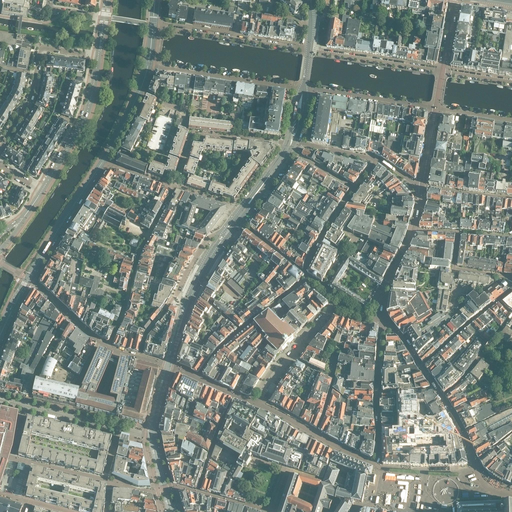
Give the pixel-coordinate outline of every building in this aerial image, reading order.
[(4,0),(4,5),(3,5),(1,14),(21,17),(25,18),(27,18),(28,9),(29,9),(29,8),(29,6),(25,5),(25,0),(4,0)] [(301,5),(295,0),(293,0),(287,8),(294,14),(295,13),(295,14),(296,14),(297,13),(298,13),(298,12),(298,11),(297,10),(301,5)] [(374,0),(374,5),(370,5),(370,10),(371,10),(370,13),(372,14),(375,15),(378,15),(381,1),(380,0),(374,0)] [(382,0),(381,7),(390,8),(390,0),(382,0)] [(390,0),(390,8),(397,9),(398,0),(390,0)] [(398,0),(397,9),(405,10),(404,14),(407,14),(408,11),(409,0),(398,0)] [(410,0),(409,11),(413,12),(413,14),(418,15),(418,12),(420,0),(410,0)] [(421,0),(420,0),(418,12),(418,15),(421,16),(421,17),(424,18),(425,16),(428,1),(421,0)] [(447,4),(428,1),(425,16),(445,21),(448,6),(447,4)] [(177,7),(172,3),(168,8),(171,10),(171,11),(169,11),(168,17),(175,18),(175,20),(176,20),(177,20),(179,20),(179,21),(185,22),(186,14),(187,15),(188,9),(177,7)] [(459,16),(460,16),(472,18),(473,13),(476,13),(476,14),(479,15),(480,9),(463,6),(463,7),(461,8),(459,16)] [(194,11),(192,24),(231,30),(233,17),(194,11)] [(250,24),(249,26),(248,35),(253,36),(255,24),(257,14),(251,13),(250,24)] [(507,23),(508,14),(501,13),(499,25),(505,26),(505,25),(506,25),(506,24),(507,23)] [(271,17),(262,15),(261,21),(266,22),(265,24),(268,25),(268,27),(269,27),(270,22),(271,17)] [(433,26),(433,24),(444,26),(445,21),(425,16),(424,19),(430,21),(432,22),(431,26),(433,26)] [(460,16),(458,26),(472,28),(476,29),(478,19),(472,18),(460,16)] [(241,25),(240,33),(248,35),(249,26),(250,23),(246,23),(246,19),(242,19),(241,25)] [(288,19),(286,30),(285,40),(286,40),(287,41),(292,41),(295,42),(297,31),(296,31),(297,29),(294,29),(294,30),(290,30),(291,24),(294,24),(294,20),(288,19)] [(344,49),(344,50),(356,51),(359,34),(361,21),(349,19),(348,23),(347,32),(346,37),(345,40),(344,49)] [(428,30),(428,29),(438,31),(443,32),(444,26),(433,24),(433,26),(431,26),(432,22),(430,21),(424,19),(422,28),(425,29),(428,30)] [(342,23),(331,21),(329,33),(338,34),(340,34),(342,23)] [(501,62),(499,73),(511,75),(511,24),(506,24),(502,53),(501,62)] [(472,28),(458,26),(456,35),(468,36),(471,33),(472,28)] [(260,27),(258,36),(268,38),(269,32),(269,31),(269,29),(260,27)] [(427,34),(424,50),(425,50),(429,50),(439,52),(443,32),(438,31),(432,30),(428,29),(428,30),(427,34)] [(31,52),(32,42),(33,38),(23,37),(22,37),(20,36),(18,36),(17,36),(0,33),(0,64),(2,65),(5,66),(6,64),(2,63),(4,52),(0,50),(0,43),(16,45),(21,46),(21,50),(20,50),(17,64),(12,62),(12,65),(7,64),(7,66),(11,67),(27,70),(29,61),(30,58),(31,52)] [(328,38),(328,41),(337,42),(337,39),(338,34),(329,33),(328,38)] [(361,34),(359,34),(356,51),(364,53),(373,54),(375,41),(373,40),(372,44),(368,44),(368,42),(365,42),(365,43),(364,43),(364,41),(360,40),(360,38),(361,38),(361,34)] [(399,49),(397,58),(407,60),(409,50),(403,49),(404,45),(404,43),(401,43),(402,39),(401,39),(401,36),(401,35),(398,35),(398,41),(396,48),(399,49)] [(468,36),(456,35),(455,41),(468,43),(470,43),(470,41),(470,40),(471,37),(468,36)] [(335,48),(335,49),(336,49),(344,50),(344,49),(345,40),(346,36),(342,36),(341,40),(337,39),(337,42),(336,47),(336,48),(335,48)] [(375,41),(373,54),(375,55),(379,55),(381,43),(382,38),(378,37),(374,36),(374,41),(375,41)] [(381,43),(379,55),(382,56),(384,56),(386,56),(388,44),(388,41),(384,40),(385,39),(382,38),(381,43)] [(388,44),(386,56),(386,57),(390,57),(392,57),(394,47),(395,40),(392,40),(388,39),(388,41),(388,44)] [(337,42),(328,41),(327,47),(335,49),(335,48),(336,48),(336,47),(337,42)] [(468,43),(455,41),(453,53),(463,55),(470,56),(471,52),(466,51),(468,43)] [(409,50),(407,60),(418,61),(417,61),(419,52),(419,51),(420,46),(416,45),(415,45),(413,44),(413,46),(409,46),(404,45),(403,49),(409,50)] [(468,69),(477,70),(481,71),(484,50),(480,49),(479,53),(471,51),(471,52),(470,56),(470,60),(468,69)] [(499,73),(501,62),(502,53),(500,53),(499,55),(497,54),(495,52),(495,50),(491,49),(491,52),(488,53),(486,53),(486,51),(485,50),(484,50),(481,71),(486,72),(486,73),(488,73),(489,74),(491,74),(492,74),(494,74),(494,73),(499,73)] [(418,61),(437,64),(439,52),(429,50),(428,55),(424,55),(425,51),(419,51),(419,52),(417,61),(418,61)] [(451,66),(464,68),(465,61),(462,61),(462,59),(463,55),(453,53),(451,66)] [(47,66),(46,67),(47,67),(50,68),(49,71),(49,73),(48,76),(52,76),(52,74),(53,68),(54,58),(51,58),(51,57),(49,57),(48,57),(47,63),(46,63),(46,66),(47,66)] [(16,80),(25,83),(25,82),(26,81),(25,80),(26,77),(27,74),(17,72),(16,72),(15,75),(14,79),(16,80)] [(153,81),(152,82),(159,83),(161,83),(161,87),(166,88),(167,87),(166,86),(168,75),(157,74),(157,73),(155,75),(155,78),(154,79),(153,81)] [(168,75),(166,86),(167,87),(166,90),(173,91),(174,89),(173,89),(173,88),(175,76),(168,75)] [(175,76),(173,88),(173,89),(174,89),(178,89),(178,90),(178,94),(183,94),(183,92),(183,91),(184,91),(186,78),(185,78),(180,77),(178,76),(178,77),(176,76),(175,76)] [(183,92),(188,93),(188,95),(193,96),(193,95),(193,93),(195,79),(186,78),(184,91),(183,91),(183,92)] [(202,80),(195,79),(193,93),(193,95),(203,96),(203,95),(203,94),(205,81),(202,80)] [(14,81),(13,84),(14,85),(23,89),(24,88),(24,86),(25,83),(16,80),(15,81),(14,81)] [(71,82),(69,89),(79,92),(79,91),(80,91),(80,89),(80,88),(81,86),(82,84),(71,81),(71,82)] [(150,87),(148,92),(154,95),(155,94),(158,86),(161,87),(161,83),(159,83),(152,82),(153,81),(152,81),(152,82),(152,83),(150,87)] [(203,94),(203,95),(203,97),(208,98),(209,94),(218,96),(217,99),(223,100),(223,96),(224,90),(225,84),(220,83),(205,81),(203,94)] [(225,84),(224,90),(223,96),(225,96),(231,97),(233,97),(235,86),(235,85),(225,84)] [(23,92),(22,92),(23,89),(14,85),(14,86),(13,86),(11,90),(21,95),(21,94),(22,94),(23,92)] [(235,86),(233,97),(232,101),(238,102),(238,101),(243,102),(245,87),(240,86),(235,85),(235,86)] [(245,87),(243,102),(247,103),(252,104),(255,89),(254,89),(254,88),(245,87)] [(69,89),(67,95),(77,98),(78,95),(79,95),(79,93),(79,92),(69,89)] [(266,101),(267,91),(255,89),(252,104),(258,105),(259,100),(266,101)] [(9,94),(10,95),(19,100),(20,98),(20,97),(21,95),(11,90),(9,94)] [(281,117),(282,112),(281,112),(282,109),(283,104),(283,101),(284,97),(284,93),(274,91),(270,91),(267,91),(266,101),(265,108),(263,116),(262,123),(261,134),(263,134),(264,134),(267,135),(274,136),(278,136),(278,134),(279,128),(279,125),(280,121),(280,120),(281,118),(281,117)] [(39,98),(48,101),(49,95),(40,93),(40,95),(39,96),(38,97),(39,98)] [(7,100),(15,105),(16,105),(17,103),(17,102),(18,100),(19,100),(10,95),(10,96),(8,96),(6,99),(7,100)] [(77,102),(77,101),(78,98),(77,98),(67,95),(65,101),(75,104),(76,104),(77,103),(77,102)] [(146,96),(142,105),(143,105),(153,110),(153,109),(156,101),(156,100),(146,96)] [(333,99),(319,97),(318,102),(318,105),(317,108),(332,111),(333,99)] [(36,103),(36,104),(45,108),(45,107),(45,106),(48,101),(39,98),(38,101),(37,101),(36,103)] [(349,101),(333,99),(332,111),(339,112),(347,113),(349,102),(349,101)] [(3,104),(4,105),(13,110),(14,109),(14,108),(14,107),(15,105),(7,100),(6,102),(5,101),(3,104)] [(75,108),(75,107),(75,104),(65,101),(63,107),(74,110),(74,109),(75,108)] [(347,113),(347,114),(347,116),(348,117),(352,117),(353,115),(357,115),(359,103),(354,102),(349,101),(349,102),(347,113)] [(368,104),(359,103),(357,115),(355,124),(358,124),(359,118),(360,119),(360,124),(359,130),(364,131),(366,118),(368,104)] [(374,105),(368,104),(366,118),(371,119),(372,117),(372,114),(374,105)] [(2,106),(0,109),(10,115),(10,114),(11,113),(11,112),(13,110),(4,105),(3,106),(2,106)] [(34,108),(33,110),(40,115),(44,109),(37,105),(36,105),(36,106),(35,106),(34,107),(34,108)] [(143,105),(138,118),(146,122),(148,123),(153,110),(143,105)] [(380,106),(379,106),(379,107),(378,115),(378,116),(380,117),(380,120),(385,121),(386,118),(389,118),(390,108),(389,108),(387,108),(382,107),(379,107),(380,106)] [(63,107),(61,115),(72,118),(72,116),(73,114),(73,113),(74,111),(73,111),(74,110),(63,107)] [(390,108),(389,118),(388,125),(392,126),(393,121),(394,121),(394,119),(399,120),(401,109),(390,107),(389,108),(390,108)] [(332,111),(317,108),(316,119),(339,123),(340,121),(338,121),(339,112),(332,111)] [(0,115),(7,120),(7,119),(8,118),(8,117),(10,115),(0,109),(0,115)] [(158,114),(146,148),(152,150),(151,151),(156,153),(157,152),(162,153),(173,120),(177,111),(171,109),(168,118),(158,114)] [(30,114),(30,115),(37,119),(40,115),(33,110),(32,112),(31,112),(30,114)] [(413,115),(417,116),(416,120),(426,121),(428,114),(427,114),(427,113),(413,111),(413,115)] [(28,118),(27,120),(35,124),(37,119),(30,115),(29,115),(28,117),(28,118)] [(460,118),(442,115),(440,127),(449,129),(448,130),(455,131),(456,125),(459,122),(460,118)] [(57,120),(55,123),(65,129),(65,128),(66,128),(67,127),(67,126),(67,125),(68,123),(66,122),(64,120),(62,119),(62,120),(59,118),(58,117),(58,118),(57,120)] [(136,118),(133,124),(142,129),(146,122),(138,118),(137,118),(136,118)] [(184,120),(179,119),(176,126),(182,128),(184,120)] [(248,131),(251,132),(253,132),(261,134),(262,123),(260,122),(255,122),(256,120),(250,119),(248,131)] [(339,123),(316,119),(314,130),(331,133),(336,134),(337,125),(339,126),(339,123)] [(466,119),(466,122),(465,131),(468,131),(467,135),(464,135),(463,141),(467,141),(466,147),(468,147),(471,131),(472,120),(466,119)] [(24,124),(32,129),(35,124),(27,120),(26,122),(25,122),(24,124)] [(414,122),(414,126),(413,128),(414,128),(425,130),(426,121),(416,120),(415,120),(414,122)] [(472,120),(471,131),(469,139),(472,139),(473,131),(476,132),(478,121),(474,120),(474,121),(472,120)] [(369,132),(372,132),(386,135),(386,132),(388,123),(371,121),(369,132)] [(478,121),(476,132),(475,137),(492,140),(493,138),(495,124),(489,123),(489,122),(484,122),(478,121)] [(53,126),(51,129),(61,134),(62,132),(63,132),(65,129),(55,123),(53,126)] [(22,128),(21,130),(30,135),(33,130),(32,129),(24,124),(24,125),(23,125),(22,127),(22,128)] [(133,124),(130,130),(139,135),(142,129),(133,124)] [(420,159),(423,138),(415,137),(413,136),(410,136),(406,135),(402,134),(404,125),(394,124),(393,128),(390,128),(387,128),(386,136),(384,147),(386,149),(385,154),(383,158),(387,161),(391,155),(392,156),(394,155),(396,155),(402,156),(420,159)] [(495,124),(493,138),(504,140),(506,125),(495,124)] [(511,126),(506,125),(504,140),(503,148),(507,149),(507,151),(509,152),(509,149),(511,149),(511,126)] [(440,127),(438,134),(444,135),(449,136),(462,138),(463,132),(455,131),(448,130),(449,129),(440,127)] [(178,128),(177,133),(187,137),(187,136),(189,132),(178,128)] [(414,128),(413,136),(415,137),(423,138),(425,130),(414,128)] [(51,129),(48,134),(58,140),(60,137),(60,136),(61,134),(51,129)] [(19,133),(18,135),(27,140),(30,135),(21,130),(20,130),(19,132),(19,133)] [(130,130),(127,136),(136,141),(138,142),(140,138),(138,137),(139,135),(130,130)] [(331,133),(314,130),(312,142),(329,146),(330,145),(331,138),(330,138),(331,133)] [(344,138),(342,146),(343,146),(342,148),(347,149),(350,150),(352,131),(345,130),(344,138)] [(352,131),(350,150),(355,151),(357,140),(357,139),(357,138),(358,132),(352,131)] [(177,133),(175,138),(185,141),(186,141),(187,137),(177,133)] [(47,137),(45,139),(55,145),(57,143),(58,142),(59,141),(58,140),(48,134),(47,137)] [(438,134),(437,143),(442,144),(461,147),(462,138),(449,136),(444,135),(438,134)] [(16,137),(14,140),(23,145),(26,140),(27,140),(18,135),(17,135),(16,135),(15,137),(16,137)] [(378,148),(377,155),(382,157),(383,158),(385,154),(386,149),(384,147),(383,147),(384,145),(381,145),(381,144),(382,144),(383,141),(385,141),(386,136),(380,135),(379,143),(378,148)] [(127,137),(124,142),(133,147),(136,141),(127,136),(127,137)] [(373,144),(372,153),(377,155),(378,148),(379,143),(380,137),(377,136),(375,136),(374,139),(376,140),(375,143),(374,142),(373,144)] [(355,151),(360,151),(366,152),(368,143),(368,139),(365,138),(365,137),(362,137),(362,138),(360,137),(360,139),(357,139),(357,140),(355,151)] [(175,138),(174,142),(184,146),(185,141),(175,138)] [(44,141),(42,145),(52,150),(52,149),(53,149),(54,148),(54,147),(55,145),(45,139),(44,141)] [(8,146),(2,156),(5,158),(5,159),(6,160),(7,160),(8,160),(14,150),(10,148),(13,143),(11,142),(8,146)] [(124,142),(121,149),(130,153),(130,152),(131,152),(133,147),(124,142),(124,143),(124,142)] [(174,142),(172,147),(182,150),(184,146),(174,142)] [(250,160),(258,166),(263,160),(265,161),(273,150),(271,145),(267,144),(249,142),(247,154),(249,154),(251,159),(250,160)] [(437,143),(435,152),(460,157),(461,147),(442,144),(437,143)] [(42,145),(40,147),(39,150),(49,156),(50,153),(51,153),(52,151),(52,150),(42,145)] [(172,147),(170,151),(181,155),(182,150),(172,147)] [(14,150),(8,160),(8,161),(10,162),(11,162),(13,163),(19,153),(21,150),(20,149),(17,152),(14,150)] [(48,158),(48,157),(49,156),(39,150),(36,155),(46,161),(46,160),(47,160),(48,158)] [(304,150),(302,154),(309,158),(311,155),(312,152),(306,150),(304,150)] [(181,155),(170,151),(169,156),(179,159),(181,155)] [(19,153),(13,163),(13,164),(14,165),(15,165),(16,165),(19,167),(19,166),(20,166),(22,163),(25,158),(25,157),(26,157),(27,154),(28,154),(25,152),(23,155),(19,153)] [(311,155),(309,158),(314,161),(316,157),(319,153),(312,152),(311,155)] [(435,152),(433,161),(440,162),(458,165),(460,157),(435,152)] [(200,156),(190,153),(188,157),(199,161),(200,156)] [(324,156),(322,160),(322,161),(323,162),(324,161),(325,161),(324,164),(327,165),(328,163),(330,164),(330,163),(333,165),(335,157),(324,154),(324,156)] [(36,155),(32,160),(42,166),(43,164),(44,164),(46,161),(36,155)] [(118,158),(116,163),(145,174),(147,167),(117,155),(116,157),(118,158)] [(394,155),(392,156),(391,155),(387,161),(395,166),(400,160),(395,156),(396,155),(394,155)] [(473,155),(471,163),(480,165),(480,166),(480,171),(485,172),(486,167),(488,158),(481,156),(481,157),(473,155)] [(404,162),(408,165),(410,162),(413,163),(414,164),(415,164),(416,165),(417,165),(418,166),(420,159),(402,156),(401,157),(404,162)] [(316,157),(314,161),(323,166),(323,165),(324,164),(325,161),(324,161),(323,162),(322,161),(322,160),(316,157)] [(335,157),(333,165),(336,167),(337,167),(338,164),(340,165),(339,168),(342,169),(342,168),(343,167),(344,159),(335,157)] [(188,159),(186,164),(196,167),(198,163),(188,159)] [(299,159),(297,162),(304,167),(306,163),(305,163),(299,159)] [(344,159),(343,167),(345,167),(345,169),(347,170),(347,169),(348,169),(348,168),(349,166),(352,167),(354,167),(355,162),(344,159)] [(31,162),(29,165),(39,171),(41,168),(41,167),(42,166),(32,160),(31,162)] [(250,160),(247,163),(255,170),(258,166),(250,160)] [(400,160),(395,166),(400,169),(403,164),(404,163),(403,162),(404,162),(400,160)] [(433,161),(432,170),(441,172),(447,173),(446,177),(451,178),(451,177),(451,174),(464,175),(465,167),(458,165),(440,162),(433,161)] [(156,164),(151,162),(148,172),(153,174),(156,164)] [(297,162),(294,166),(301,171),(303,172),(304,172),(307,169),(304,167),(297,162)] [(355,162),(354,167),(364,170),(367,166),(367,165),(355,162)] [(408,165),(403,172),(406,173),(409,170),(412,172),(417,165),(416,165),(415,164),(413,168),(411,166),(412,164),(413,164),(414,164),(413,163),(410,162),(408,165)] [(255,170),(247,163),(244,167),(253,174),(255,170)] [(330,164),(327,169),(333,172),(336,167),(333,165),(330,163),(330,164)] [(403,164),(400,169),(403,172),(408,165),(405,163),(404,166),(403,164)] [(161,165),(156,164),(153,174),(157,175),(161,165)] [(196,167),(186,164),(185,168),(195,172),(196,167)] [(26,171),(25,172),(32,176),(33,175),(36,177),(37,175),(37,174),(38,174),(39,173),(39,172),(39,171),(29,165),(28,168),(27,168),(26,171)] [(161,165),(157,175),(162,177),(164,172),(165,167),(161,165)] [(307,169),(304,172),(308,175),(313,168),(309,165),(307,169)] [(409,170),(406,173),(415,179),(416,178),(418,166),(417,165),(412,172),(409,170)] [(304,172),(303,172),(301,171),(294,166),(290,171),(301,178),(303,177),(308,180),(307,181),(310,183),(313,178),(308,175),(304,172)] [(379,166),(378,166),(370,176),(374,180),(383,169),(379,166)] [(175,170),(165,167),(164,172),(174,175),(175,170)] [(253,174),(244,167),(241,171),(250,178),(253,174)] [(336,167),(333,172),(338,175),(339,174),(342,169),(339,168),(337,167),(336,167)] [(364,170),(354,167),(352,167),(351,171),(360,175),(364,170)] [(195,172),(185,168),(183,173),(186,174),(188,175),(193,176),(195,172)] [(317,170),(313,168),(308,175),(313,178),(317,170)] [(113,174),(113,175),(113,177),(118,179),(121,180),(124,181),(124,180),(126,173),(115,169),(113,174)] [(380,179),(387,171),(383,169),(374,180),(379,183),(380,182),(381,181),(380,179)] [(107,170),(102,179),(108,182),(113,175),(113,174),(107,170)] [(334,180),(317,170),(313,178),(310,183),(312,184),(310,187),(308,190),(305,195),(309,197),(311,199),(320,204),(320,203),(323,197),(324,196),(319,193),(321,189),(326,193),(328,190),(334,180)] [(432,170),(430,177),(436,178),(437,175),(440,176),(441,172),(432,170)] [(470,180),(469,191),(478,192),(480,179),(481,175),(481,172),(470,170),(469,177),(470,177),(470,179),(470,180)] [(250,178),(241,171),(238,175),(247,181),(250,178)] [(301,178),(290,171),(287,176),(298,183),(299,182),(300,183),(299,184),(308,190),(310,187),(300,181),(301,178)] [(387,171),(380,179),(381,181),(389,173),(387,171)] [(126,173),(124,180),(124,181),(121,186),(123,187),(124,187),(126,181),(128,182),(131,175),(126,173)] [(381,181),(380,182),(382,184),(384,186),(394,178),(389,173),(381,181)] [(497,184),(496,193),(500,194),(501,194),(503,182),(504,182),(505,174),(498,173),(497,182),(497,184)] [(199,174),(198,178),(194,188),(199,190),(202,179),(200,179),(201,175),(199,174)] [(346,174),(343,178),(353,184),(357,179),(357,180),(358,178),(348,174),(348,175),(346,174)] [(486,183),(485,192),(496,193),(497,184),(497,182),(494,182),(495,174),(491,174),(490,182),(489,182),(489,178),(487,177),(486,177),(486,179),(486,181),(486,183)] [(503,182),(501,194),(502,194),(507,195),(508,186),(508,183),(510,175),(505,174),(504,182),(503,182)] [(128,182),(127,185),(132,187),(132,185),(135,176),(131,175),(128,182)] [(190,186),(193,176),(188,175),(185,185),(190,186)] [(247,181),(238,175),(235,178),(244,185),(247,181)] [(430,177),(429,184),(429,185),(445,187),(446,177),(446,176),(441,175),(440,179),(436,178),(430,177)] [(480,179),(478,192),(485,192),(486,183),(486,181),(486,179),(486,177),(487,177),(487,175),(481,175),(480,179)] [(193,176),(190,186),(190,187),(194,188),(198,178),(193,176)] [(298,183),(287,176),(282,183),(294,191),(303,197),(305,195),(308,190),(299,184),(298,183)] [(374,180),(370,176),(367,180),(374,185),(377,182),(374,180)] [(140,178),(137,185),(137,187),(136,186),(135,189),(137,190),(138,189),(139,189),(141,190),(142,187),(145,180),(140,178)] [(244,185),(235,178),(232,182),(241,189),(244,185)] [(394,178),(384,186),(381,188),(375,193),(379,195),(385,191),(388,189),(399,182),(394,178)] [(99,182),(100,182),(112,189),(113,188),(110,186),(108,185),(110,183),(108,182),(102,179),(100,182),(99,182)] [(207,181),(202,179),(199,190),(203,191),(207,181)] [(145,180),(142,187),(141,189),(144,190),(147,191),(148,189),(150,182),(145,180)] [(337,182),(334,180),(328,190),(330,192),(331,191),(332,191),(332,190),(337,182)] [(374,185),(367,180),(364,184),(369,189),(371,191),(373,189),(373,188),(372,187),(374,185)] [(207,181),(203,191),(208,193),(211,182),(207,181)] [(112,189),(100,182),(97,185),(105,190),(106,188),(108,189),(108,190),(109,190),(108,191),(111,193),(112,189)] [(116,182),(113,188),(119,190),(121,186),(122,184),(116,182)] [(148,189),(147,191),(153,193),(156,184),(150,182),(148,189)] [(232,182),(229,187),(238,193),(241,189),(232,182)] [(337,182),(332,190),(332,191),(333,192),(334,191),(334,190),(335,190),(336,190),(337,189),(340,184),(337,182)] [(403,187),(399,182),(388,189),(385,191),(386,194),(387,194),(391,192),(403,187)] [(294,191),(282,183),(275,193),(285,201),(288,196),(300,203),(301,201),(303,197),(294,191)] [(156,184),(153,193),(158,195),(159,193),(159,191),(161,187),(161,186),(156,184)] [(337,189),(338,190),(339,188),(340,188),(347,192),(349,189),(340,184),(337,189)] [(357,194),(351,202),(354,204),(360,205),(366,206),(373,197),(372,197),(375,193),(371,191),(369,189),(364,184),(357,194)] [(111,193),(97,185),(94,190),(101,194),(103,192),(106,194),(104,196),(108,198),(109,196),(111,193)] [(225,187),(221,185),(217,196),(222,197),(223,195),(224,190),(225,187)] [(17,189),(17,188),(16,191),(17,193),(20,194),(18,198),(23,201),(25,196),(26,196),(27,195),(26,194),(27,193),(23,191),(24,190),(18,187),(17,189)] [(229,187),(226,190),(235,197),(238,193),(229,187)] [(403,187),(391,192),(387,194),(388,197),(388,198),(392,197),(401,196),(406,195),(411,195),(403,187)] [(108,198),(104,196),(101,194),(94,190),(91,194),(101,200),(102,198),(106,200),(104,202),(105,203),(108,198)] [(163,215),(158,223),(167,226),(168,226),(169,224),(170,224),(175,215),(177,209),(175,208),(174,207),(175,207),(174,207),(176,204),(175,204),(181,192),(177,191),(176,190),(175,192),(169,204),(167,206),(165,211),(163,215)] [(226,190),(224,190),(223,195),(234,199),(235,197),(226,190)] [(428,191),(427,195),(438,197),(441,198),(452,199),(453,194),(448,193),(447,193),(442,192),(441,192),(430,190),(429,190),(429,191),(428,191)] [(185,193),(181,192),(175,204),(176,204),(176,205),(178,202),(180,203),(185,193)] [(185,193),(180,203),(179,206),(181,207),(183,204),(185,206),(186,204),(187,201),(190,196),(190,195),(185,193)] [(275,193),(272,197),(283,205),(286,206),(295,211),(295,212),(304,217),(306,219),(313,207),(308,204),(305,203),(301,201),(300,203),(288,196),(285,201),(275,193)] [(91,194),(89,198),(99,204),(103,207),(104,205),(100,202),(101,200),(91,194)] [(324,196),(327,198),(339,205),(341,201),(337,199),(329,194),(328,196),(325,194),(324,196)] [(101,211),(98,216),(102,219),(109,207),(110,208),(113,204),(112,204),(113,203),(110,201),(111,199),(113,196),(110,195),(109,196),(108,198),(105,203),(104,205),(103,207),(102,208),(106,210),(104,213),(101,211)] [(427,195),(427,200),(431,201),(440,203),(440,200),(443,201),(443,203),(450,205),(451,203),(452,199),(441,198),(438,197),(427,195)] [(189,228),(188,230),(192,232),(205,236),(206,235),(207,236),(225,211),(225,207),(193,196),(192,197),(190,202),(191,203),(190,205),(196,207),(197,208),(205,211),(204,213),(205,216),(207,217),(197,230),(189,228)] [(474,197),(469,196),(468,207),(465,207),(465,215),(473,215),(473,214),(473,211),(474,197)] [(10,204),(9,204),(11,211),(16,210),(17,208),(18,209),(21,204),(22,204),(23,202),(22,201),(23,201),(18,198),(16,197),(13,201),(12,201),(10,204)] [(292,217),(291,218),(300,223),(304,217),(295,212),(295,211),(286,206),(285,208),(282,207),(283,205),(272,197),(267,203),(284,213),(292,217)] [(320,203),(326,206),(334,212),(338,206),(330,201),(323,197),(320,203)] [(89,198),(86,202),(101,211),(102,209),(98,207),(100,204),(89,198)] [(316,209),(321,212),(322,213),(330,218),(334,212),(326,206),(320,203),(320,204),(311,199),(308,204),(313,207),(316,209)] [(151,206),(159,210),(162,205),(157,202),(157,203),(153,201),(151,200),(150,202),(145,200),(144,202),(145,203),(145,202),(147,203),(147,204),(151,206)] [(189,205),(190,205),(191,203),(190,202),(189,202),(188,202),(188,201),(187,201),(186,204),(183,215),(182,214),(179,222),(177,222),(175,226),(181,228),(189,205)] [(101,211),(86,202),(83,207),(98,216),(101,211)] [(145,207),(149,209),(148,211),(148,212),(152,214),(153,214),(156,215),(156,216),(157,214),(159,210),(151,206),(147,204),(147,203),(145,202),(144,204),(146,205),(145,207)] [(426,207),(440,210),(443,210),(450,211),(451,206),(446,205),(439,204),(428,202),(427,202),(426,207)] [(263,209),(262,211),(263,211),(275,217),(276,216),(275,215),(276,213),(281,215),(283,215),(284,214),(284,213),(267,203),(263,209)] [(392,208),(403,210),(412,211),(414,205),(403,205),(400,205),(397,205),(392,204),(392,203),(389,203),(387,210),(392,211),(392,208)] [(6,207),(3,208),(6,218),(12,215),(10,212),(11,211),(9,204),(6,205),(6,207)] [(349,205),(346,209),(346,210),(357,212),(365,213),(367,207),(349,204),(349,205)] [(189,205),(181,228),(188,230),(189,228),(196,207),(190,205),(189,205)] [(72,224),(88,234),(95,221),(98,216),(83,207),(82,209),(82,210),(73,222),(74,222),(73,223),(72,224),(73,224),(72,224)] [(126,217),(125,217),(126,216),(125,216),(121,214),(117,212),(110,208),(109,207),(103,218),(103,219),(102,221),(119,229),(119,228),(120,228),(121,229),(121,228),(121,227),(122,226),(121,226),(121,225),(122,224),(125,226),(125,225),(125,224),(126,223),(126,224),(126,223),(123,221),(124,219),(125,220),(125,219),(126,218),(125,217),(126,217)] [(426,207),(425,212),(433,214),(433,215),(434,215),(434,214),(436,214),(438,215),(437,216),(438,216),(438,217),(439,217),(439,218),(441,218),(441,222),(444,222),(449,222),(449,220),(446,219),(444,218),(445,216),(439,215),(440,210),(426,207)] [(141,211),(140,213),(154,220),(156,217),(156,216),(156,215),(153,214),(152,214),(148,212),(148,211),(147,211),(141,208),(140,209),(140,210),(141,211)] [(392,211),(391,216),(405,218),(407,218),(410,218),(412,211),(403,210),(392,208),(392,211)] [(346,210),(346,209),(342,215),(350,220),(353,215),(352,214),(353,214),(346,210)] [(130,212),(127,217),(135,221),(137,222),(138,220),(140,218),(137,217),(137,216),(133,214),(134,212),(131,210),(130,212)] [(492,222),(491,232),(499,232),(500,223),(500,222),(501,216),(495,215),(496,212),(493,212),(479,210),(478,215),(491,217),(493,221),(492,222)] [(260,212),(258,215),(266,220),(268,217),(274,220),(272,223),(273,224),(276,226),(279,221),(280,220),(275,217),(263,211),(262,211),(260,212)] [(143,220),(151,225),(154,220),(140,213),(139,212),(137,216),(137,217),(140,218),(143,220)] [(317,218),(318,218),(326,223),(330,218),(322,213),(321,212),(321,213),(322,213),(320,216),(315,213),(313,216),(317,218)] [(356,216),(356,217),(348,230),(354,234),(354,233),(369,238),(373,230),(372,229),(373,226),(374,222),(375,219),(364,218),(365,213),(357,212),(356,216)] [(299,224),(284,215),(282,219),(288,222),(287,224),(287,225),(286,226),(290,228),(291,227),(296,230),(300,224),(299,224)] [(342,215),(338,221),(346,226),(350,220),(342,215)] [(105,227),(107,223),(102,221),(103,219),(102,219),(98,216),(95,221),(97,222),(103,226),(105,227)] [(393,223),(395,223),(396,223),(408,225),(410,218),(407,218),(405,218),(404,220),(396,219),(396,218),(389,216),(386,216),(386,217),(382,217),(382,216),(381,221),(393,223)] [(308,228),(310,229),(320,235),(323,229),(314,224),(306,219),(304,217),(300,223),(308,228)] [(142,222),(140,225),(149,229),(151,225),(143,220),(140,218),(138,220),(140,221),(140,222),(141,222),(141,221),(142,222)] [(314,224),(323,229),(326,223),(318,218),(317,218),(314,224)] [(250,225),(250,226),(251,227),(256,231),(259,228),(260,226),(259,225),(254,222),(254,221),(254,222),(253,221),(253,222),(252,223),(251,225),(250,225)] [(259,228),(256,231),(257,232),(259,234),(265,227),(264,225),(266,222),(265,222),(264,221),(262,222),(263,223),(262,224),(261,226),(261,225),(260,226),(259,228)] [(334,226),(339,230),(342,232),(346,226),(338,221),(336,223),(334,226)] [(381,224),(384,224),(384,226),(390,228),(407,231),(408,225),(396,223),(396,225),(393,225),(393,223),(381,221),(381,224)] [(103,226),(97,222),(96,225),(92,231),(94,232),(94,231),(96,228),(100,231),(103,226)] [(72,224),(68,230),(76,234),(78,235),(75,240),(83,244),(86,246),(92,236),(85,232),(72,224)] [(265,227),(259,234),(265,238),(267,235),(271,229),(272,227),(270,226),(268,228),(266,226),(265,227)] [(325,239),(331,243),(331,244),(332,244),(335,247),(336,246),(337,247),(345,235),(341,233),(342,232),(339,230),(334,226),(330,232),(325,239)] [(368,240),(371,242),(385,247),(386,247),(387,247),(387,246),(397,250),(397,249),(399,250),(402,244),(405,237),(407,231),(390,228),(389,228),(373,226),(372,229),(373,230),(369,238),(368,240)] [(156,227),(154,230),(164,233),(165,233),(169,235),(169,234),(171,235),(173,229),(170,229),(169,231),(166,230),(156,227)] [(272,238),(269,242),(273,245),(279,236),(277,235),(278,232),(280,233),(283,230),(278,228),(277,230),(275,232),(276,232),(272,238)] [(306,231),(310,233),(318,238),(320,235),(310,229),(308,228),(306,231)] [(267,235),(265,238),(269,242),(272,238),(276,232),(275,232),(271,229),(267,235)] [(65,235),(65,236),(73,239),(75,240),(78,235),(76,234),(68,230),(68,231),(68,232),(67,232),(66,235),(65,235)] [(165,233),(154,230),(151,236),(158,239),(162,240),(164,241),(167,234),(165,233)] [(247,230),(242,237),(244,239),(246,240),(245,241),(244,242),(246,244),(248,242),(253,235),(247,230)] [(189,236),(194,238),(202,241),(202,240),(202,241),(205,236),(192,232),(192,233),(190,232),(189,236)] [(282,239),(277,248),(280,251),(284,246),(286,242),(287,242),(290,238),(291,239),(291,240),(297,244),(299,241),(291,236),(287,233),(283,239),(283,240),(282,239)] [(302,233),(301,234),(308,239),(307,242),(304,240),(302,243),(311,249),(316,242),(308,237),(305,235),(302,233)] [(309,235),(308,237),(316,242),(318,238),(310,233),(309,235)] [(416,235),(414,241),(417,242),(428,243),(428,241),(428,235),(418,234),(416,235)] [(258,239),(253,235),(248,242),(253,246),(258,239)] [(64,238),(63,239),(73,244),(81,248),(83,244),(75,240),(74,243),(72,242),(73,239),(65,236),(64,238),(63,238),(64,238)] [(138,249),(142,240),(133,236),(132,239),(133,239),(132,241),(132,243),(133,244),(133,245),(134,246),(136,247),(135,248),(138,249)] [(171,242),(171,243),(179,245),(181,238),(174,236),(173,238),(174,239),(173,240),(172,243),(171,242)] [(189,241),(192,242),(199,244),(199,243),(200,244),(202,241),(194,238),(189,236),(187,240),(190,241),(189,241)] [(279,236),(273,245),(277,248),(282,239),(283,240),(283,239),(279,236)] [(471,244),(470,246),(470,247),(477,247),(478,237),(472,236),(471,244)] [(242,237),(238,242),(242,245),(243,244),(245,246),(247,244),(246,244),(244,242),(245,241),(246,240),(244,239),(242,237)] [(351,239),(349,238),(341,249),(343,251),(351,239)] [(496,238),(494,250),(494,255),(496,255),(497,250),(497,247),(499,247),(499,249),(500,249),(501,247),(502,239),(496,238)] [(61,243),(61,244),(68,248),(70,244),(73,246),(71,249),(78,253),(81,248),(73,244),(63,239),(61,242),(61,243)] [(263,243),(258,239),(253,246),(258,249),(263,243)] [(325,239),(323,244),(329,247),(333,249),(333,248),(330,246),(331,244),(331,243),(325,239)] [(149,240),(146,246),(151,248),(153,248),(154,245),(153,245),(154,242),(149,240)] [(184,247),(189,248),(195,250),(196,251),(199,245),(199,244),(198,245),(191,243),(184,240),(182,246),(184,247)] [(356,250),(361,253),(366,244),(361,241),(356,250)] [(414,241),(411,247),(412,247),(419,249),(421,249),(429,250),(430,250),(430,244),(428,243),(417,242),(414,241)] [(238,242),(234,247),(242,253),(243,254),(245,256),(249,258),(250,260),(252,257),(254,255),(247,249),(242,245),(238,242)] [(385,247),(371,242),(370,244),(366,244),(362,251),(376,257),(377,253),(378,254),(378,253),(384,256),(384,255),(394,260),(398,251),(397,251),(387,247),(386,247),(385,247)] [(169,249),(176,251),(192,257),(195,252),(195,251),(195,250),(189,248),(184,247),(182,246),(179,245),(171,243),(169,249)] [(263,243),(258,249),(255,253),(259,257),(260,256),(258,254),(260,252),(260,251),(261,251),(262,252),(267,246),(263,243)] [(58,248),(70,254),(73,257),(83,262),(84,256),(78,253),(71,249),(68,248),(61,244),(60,245),(59,245),(60,245),(58,248)] [(157,247),(155,254),(156,254),(162,256),(162,255),(167,257),(170,258),(175,259),(187,263),(192,257),(176,251),(169,249),(165,248),(165,247),(160,246),(156,244),(155,246),(157,247)] [(303,244),(299,250),(300,251),(302,252),(307,255),(310,249),(303,244)] [(322,282),(323,281),(332,263),(333,264),(336,259),(335,259),(338,252),(333,249),(329,247),(323,244),(308,273),(309,274),(314,277),(316,278),(316,279),(317,279),(321,282),(322,282)] [(443,261),(452,263),(454,246),(445,245),(443,261)] [(288,248),(283,254),(286,257),(290,252),(293,246),(292,246),(290,249),(288,248)] [(234,247),(231,251),(239,257),(242,259),(244,257),(240,255),(242,253),(234,247)] [(268,247),(263,253),(262,253),(260,256),(259,257),(261,258),(264,255),(267,257),(273,250),(268,247)] [(70,254),(58,248),(55,253),(63,257),(71,262),(73,257),(70,254)] [(411,248),(408,253),(421,256),(425,257),(428,258),(429,254),(432,254),(433,251),(429,250),(421,249),(419,249),(419,250),(412,248),(411,248)] [(142,256),(151,259),(153,253),(152,253),(143,250),(141,256),(142,256)] [(273,250),(267,257),(270,258),(269,259),(270,260),(269,261),(265,258),(264,260),(265,261),(268,264),(272,260),(277,254),(273,250)] [(231,251),(229,255),(235,259),(234,259),(236,261),(239,263),(241,265),(244,267),(246,265),(244,263),(243,262),(244,260),(246,261),(249,258),(245,256),(244,257),(242,259),(239,257),(231,251)] [(375,263),(377,264),(388,270),(391,265),(380,260),(376,258),(375,257),(371,255),(362,251),(360,254),(369,260),(375,263)] [(55,253),(51,259),(52,259),(53,260),(56,262),(55,264),(54,266),(59,267),(63,257),(55,253)] [(351,257),(352,258),(367,268),(368,267),(365,266),(369,260),(360,254),(359,253),(357,256),(355,254),(354,256),(352,255),(351,257)] [(384,255),(384,256),(378,253),(378,254),(377,253),(376,257),(391,264),(394,260),(384,255)] [(408,253),(406,257),(418,260),(417,261),(419,262),(421,263),(424,264),(425,258),(421,257),(421,256),(408,253)] [(259,278),(264,283),(267,285),(267,284),(277,274),(276,273),(280,267),(285,260),(277,254),(272,260),(271,261),(276,266),(265,279),(265,278),(265,276),(263,275),(261,275),(260,275),(258,277),(259,278)] [(298,258),(295,264),(301,269),(302,269),(304,261),(299,258),(300,257),(299,257),(300,256),(299,256),(299,255),(297,254),(296,256),(295,257),(298,258)] [(226,258),(232,263),(234,264),(236,261),(234,259),(235,259),(229,255),(227,257),(226,258)] [(141,257),(139,263),(150,266),(151,260),(150,260),(151,259),(142,256),(141,257)] [(348,256),(331,282),(328,286),(365,310),(368,305),(336,285),(339,280),(342,276),(344,273),(347,269),(347,268),(350,264),(366,274),(380,284),(383,278),(373,272),(369,270),(367,268),(352,258),(351,257),(351,258),(348,256)] [(123,262),(122,264),(132,267),(133,263),(124,260),(115,257),(115,259),(123,262)] [(406,257),(404,261),(419,266),(420,263),(419,262),(417,261),(418,260),(406,257)] [(224,261),(224,262),(229,266),(231,268),(232,269),(234,267),(231,265),(232,263),(226,258),(224,261),(225,261),(224,261)] [(166,280),(165,281),(166,281),(170,282),(170,281),(177,283),(182,273),(181,273),(184,269),(187,263),(175,259),(170,266),(164,279),(166,280)] [(374,271),(373,272),(383,278),(388,270),(377,264),(375,268),(373,267),(375,263),(369,260),(365,266),(368,267),(367,268),(369,270),(370,268),(372,269),(374,271)] [(429,271),(429,273),(434,274),(436,274),(435,288),(438,289),(449,290),(452,291),(452,286),(454,287),(455,280),(450,279),(451,274),(452,271),(451,271),(452,263),(440,261),(431,260),(430,265),(430,268),(430,270),(430,271),(429,271)] [(50,261),(46,268),(50,270),(51,268),(52,269),(57,271),(59,267),(54,266),(55,264),(54,264),(54,263),(52,262),(50,261)] [(419,266),(404,261),(401,265),(417,269),(420,267),(419,266)] [(224,262),(219,269),(224,273),(225,273),(228,276),(232,279),(240,285),(245,279),(243,277),(239,273),(242,270),(239,268),(236,272),(231,268),(229,266),(224,262)] [(53,283),(49,291),(50,293),(50,292),(54,296),(59,288),(61,283),(64,274),(66,275),(67,274),(70,266),(63,263),(63,264),(61,263),(59,267),(57,271),(56,274),(54,277),(55,277),(54,280),(56,281),(55,284),(53,283)] [(121,266),(120,268),(130,272),(132,267),(122,264),(119,263),(118,265),(121,266)] [(139,263),(137,268),(148,271),(150,266),(139,263)] [(288,263),(285,267),(280,273),(285,277),(293,267),(290,264),(289,264),(289,263),(288,263)] [(394,284),(393,284),(416,285),(417,279),(417,276),(418,270),(417,269),(401,265),(394,284)] [(293,267),(285,277),(288,280),(291,277),(297,282),(299,280),(300,280),(302,278),(301,277),(303,275),(297,270),(293,267)] [(39,280),(39,282),(42,285),(48,276),(51,271),(50,270),(46,268),(39,280)] [(51,271),(48,276),(50,277),(52,273),(53,272),(56,274),(57,271),(52,269),(51,268),(50,270),(51,271)] [(137,268),(136,274),(145,276),(146,277),(148,271),(137,268)] [(219,269),(216,273),(222,278),(224,275),(227,278),(228,276),(225,273),(224,273),(219,269)] [(247,273),(243,269),(242,270),(239,273),(243,277),(247,273)] [(114,278),(113,282),(113,283),(119,284),(118,289),(126,291),(128,281),(129,277),(129,276),(121,274),(119,274),(119,273),(118,273),(116,273),(115,278),(114,278)] [(216,273),(213,279),(222,285),(225,281),(222,278),(216,273)] [(64,274),(61,283),(65,284),(64,285),(70,287),(71,284),(72,279),(73,275),(67,274),(67,275),(64,274)] [(136,274),(135,277),(134,278),(133,282),(143,284),(143,282),(144,282),(145,282),(146,281),(146,280),(145,280),(145,279),(144,279),(145,276),(136,274)] [(276,281),(279,283),(281,286),(286,292),(289,289),(284,283),(281,280),(283,279),(277,274),(276,275),(278,277),(277,278),(278,279),(276,281)] [(48,276),(42,285),(46,289),(47,287),(50,282),(51,283),(51,282),(51,283),(53,279),(50,277),(48,276)] [(94,282),(89,295),(91,296),(90,296),(102,300),(104,292),(97,289),(101,278),(94,276),(93,281),(94,282)] [(442,306),(441,311),(442,311),(446,312),(453,313),(454,311),(454,309),(454,308),(455,308),(456,308),(457,309),(458,309),(460,294),(466,295),(467,290),(477,291),(477,290),(478,284),(479,279),(459,276),(458,280),(455,279),(455,280),(454,287),(452,286),(452,291),(451,292),(449,292),(445,291),(444,296),(443,301),(442,306)] [(492,277),(485,276),(484,284),(489,285),(489,281),(494,282),(494,280),(492,277)] [(47,287),(46,289),(46,288),(49,291),(53,283),(54,280),(55,277),(54,277),(53,279),(51,283),(51,282),(51,283),(50,282),(47,287)] [(166,281),(165,281),(163,280),(151,277),(150,284),(164,288),(173,290),(174,289),(176,284),(166,281)] [(287,280),(293,286),(297,282),(291,277),(288,280),(287,280)] [(85,278),(83,286),(90,288),(93,280),(85,278)] [(246,293),(231,278),(226,283),(241,298),(246,293)] [(209,284),(209,285),(217,291),(220,287),(222,285),(213,279),(209,284)] [(281,280),(284,283),(289,289),(293,286),(287,280),(285,281),(283,279),(281,280)] [(504,281),(501,283),(502,283),(507,290),(510,288),(505,283),(504,281)] [(133,282),(132,288),(139,290),(141,291),(147,292),(147,291),(149,286),(143,284),(133,282)] [(59,288),(54,296),(59,300),(61,293),(62,290),(62,288),(63,289),(64,285),(65,284),(61,283),(59,288)] [(257,289),(251,295),(255,298),(260,293),(261,293),(263,292),(265,294),(264,295),(266,297),(267,297),(271,303),(276,299),(278,297),(275,293),(273,291),(271,289),(273,287),(269,283),(267,284),(267,285),(264,283),(257,289)] [(497,284),(504,293),(507,290),(502,283),(501,283),(501,284),(501,283),(500,284),(497,284)] [(68,298),(66,306),(66,307),(69,309),(70,310),(71,311),(71,312),(75,299),(77,291),(78,285),(74,284),(71,284),(70,287),(69,294),(68,298)] [(497,284),(484,294),(492,302),(504,293),(497,284)] [(61,293),(59,300),(66,306),(68,298),(69,294),(70,287),(64,285),(63,289),(62,288),(62,290),(64,290),(64,289),(65,289),(64,293),(65,293),(65,294),(61,293)] [(209,285),(207,289),(215,294),(217,291),(209,285)] [(306,285),(303,287),(308,295),(313,290),(312,290),(312,289),(311,289),(307,285),(306,285)] [(154,296),(152,303),(151,307),(155,308),(155,309),(156,308),(159,309),(160,309),(161,310),(163,307),(163,306),(164,305),(165,305),(167,301),(167,300),(168,300),(170,297),(169,297),(173,290),(164,288),(159,286),(158,292),(157,297),(154,296)] [(281,286),(273,291),(275,293),(278,297),(286,292),(281,286)] [(303,287),(298,291),(303,297),(306,295),(307,297),(308,295),(303,287)] [(132,288),(131,294),(141,296),(144,297),(143,297),(146,298),(148,291),(147,291),(147,292),(141,291),(139,290),(132,288)] [(25,302),(23,305),(26,307),(31,301),(32,299),(36,292),(33,289),(25,302)] [(207,289),(204,293),(212,298),(215,294),(207,289)] [(78,308),(76,316),(79,320),(80,320),(84,309),(83,309),(80,308),(81,305),(85,306),(86,300),(83,300),(86,291),(83,290),(82,293),(81,299),(79,304),(78,308)] [(317,299),(320,296),(313,290),(308,295),(307,297),(309,300),(310,300),(314,296),(315,298),(317,299)] [(75,299),(71,312),(72,312),(76,316),(78,308),(81,299),(82,293),(77,291),(75,299)] [(298,291),(294,293),(300,300),(301,302),(303,300),(302,299),(303,297),(298,291)] [(467,298),(471,302),(479,312),(492,302),(484,294),(483,292),(481,295),(482,297),(480,298),(474,291),(467,298)] [(264,298),(263,299),(268,305),(271,303),(267,297),(266,297),(264,295),(265,294),(263,292),(261,293),(260,293),(264,298)] [(389,312),(388,313),(389,313),(391,318),(390,318),(391,319),(395,325),(400,331),(402,330),(401,330),(409,326),(409,327),(413,324),(415,327),(417,326),(430,318),(434,315),(421,292),(419,293),(416,293),(411,294),(390,296),(388,312),(389,311),(389,312)] [(204,293),(201,298),(208,303),(209,301),(209,299),(215,303),(216,302),(217,302),(218,301),(214,299),(212,298),(204,293)] [(294,293),(283,302),(284,303),(285,305),(291,311),(292,312),(293,312),(297,308),(295,305),(298,302),(300,300),(294,293)] [(43,298),(40,295),(36,301),(34,303),(31,301),(26,307),(23,305),(22,306),(30,311),(32,313),(34,311),(34,310),(43,298)] [(511,298),(509,295),(501,302),(508,309),(511,312),(511,310),(511,298)] [(327,303),(320,296),(317,299),(324,308),(327,305),(327,303)] [(257,302),(258,303),(260,305),(260,304),(264,308),(268,305),(263,299),(261,301),(257,297),(254,299),(257,302)] [(43,298),(37,306),(40,308),(37,311),(38,312),(37,313),(34,311),(32,313),(33,314),(37,317),(40,313),(41,310),(47,302),(47,301),(44,299),(43,298),(44,298),(43,298)] [(317,302),(316,304),(315,304),(321,310),(324,308),(317,299),(315,298),(314,299),(317,302)] [(201,299),(199,303),(208,310),(209,311),(212,307),(201,299)] [(307,302),(310,305),(318,313),(321,310),(315,304),(316,304),(314,301),(313,301),(311,302),(307,299),(305,300),(307,302)] [(214,304),(214,305),(219,309),(223,304),(225,302),(222,300),(219,303),(218,301),(217,302),(216,302),(215,303),(214,304)] [(302,303),(306,307),(308,309),(307,309),(314,316),(318,313),(310,305),(308,307),(305,303),(307,302),(305,300),(303,300),(301,302),(302,303)] [(47,302),(41,310),(40,313),(45,316),(51,306),(47,302),(48,302),(47,302)] [(126,314),(125,314),(134,318),(136,319),(140,305),(139,304),(129,302),(126,314)] [(257,302),(254,304),(260,311),(264,308),(260,304),(260,305),(258,303),(257,302)] [(274,309),(275,309),(277,311),(285,305),(284,303),(283,302),(274,309)] [(471,302),(466,307),(474,316),(479,312),(471,302)] [(199,303),(196,307),(205,313),(207,314),(209,311),(208,310),(199,303)] [(245,306),(248,309),(249,310),(247,311),(253,316),(257,313),(252,308),(251,306),(248,303),(245,306)] [(251,306),(252,308),(257,313),(260,311),(254,304),(251,306)] [(22,306),(20,310),(28,315),(28,314),(31,316),(33,314),(32,313),(30,311),(22,306)] [(55,310),(51,306),(45,316),(44,317),(50,320),(55,310)] [(111,312),(110,314),(111,314),(110,316),(111,317),(109,322),(111,322),(113,320),(116,322),(118,318),(121,307),(116,306),(115,308),(114,307),(112,313),(111,312)] [(167,311),(173,314),(175,316),(177,309),(176,308),(171,306),(167,311)] [(226,307),(222,312),(225,315),(230,309),(232,307),(230,306),(228,308),(226,307)] [(80,320),(84,324),(87,315),(90,310),(90,308),(84,307),(83,309),(84,309),(80,320)] [(196,307),(195,310),(203,316),(205,313),(196,307)] [(230,309),(225,315),(228,317),(229,316),(230,317),(234,313),(231,311),(233,309),(232,307),(230,309)] [(302,313),(309,321),(314,316),(314,317),(314,316),(307,309),(308,309),(306,307),(301,312),(302,313)] [(463,309),(460,312),(463,315),(464,315),(466,316),(469,320),(474,316),(466,307),(463,309)] [(269,311),(254,323),(263,334),(267,338),(266,339),(265,340),(275,350),(279,354),(279,353),(282,350),(283,350),(286,346),(287,345),(289,343),(290,342),(290,343),(294,339),(294,338),(293,338),(295,337),(294,337),(295,336),(297,334),(296,334),(297,334),(290,327),(288,325),(284,321),(283,322),(282,323),(279,320),(280,318),(281,317),(281,316),(281,315),(277,311),(275,309),(274,309),(274,308),(269,311)] [(241,317),(240,318),(244,323),(245,323),(249,320),(243,312),(242,313),(241,311),(242,311),(240,309),(238,311),(241,314),(239,315),(241,317)] [(491,309),(487,312),(494,320),(498,316),(495,313),(491,309)] [(55,310),(50,320),(57,324),(62,317),(55,310)] [(97,316),(96,319),(101,321),(100,324),(95,322),(91,331),(93,332),(101,338),(106,327),(102,325),(103,322),(108,324),(108,322),(109,322),(111,317),(110,316),(111,314),(110,314),(110,315),(107,313),(104,312),(100,310),(98,313),(99,313),(97,316)] [(195,310),(193,314),(201,318),(207,322),(210,324),(211,323),(208,321),(209,320),(204,317),(203,319),(201,317),(203,316),(195,310)] [(246,310),(243,312),(249,320),(253,316),(246,310)] [(229,316),(228,317),(233,321),(237,317),(237,316),(238,314),(235,311),(234,313),(230,317),(229,316)] [(281,320),(283,322),(284,321),(287,318),(292,312),(291,311),(281,320)] [(300,330),(305,325),(293,312),(292,312),(287,318),(300,330)] [(458,314),(460,317),(461,317),(466,323),(469,320),(466,316),(464,315),(463,315),(460,312),(458,314)] [(494,320),(487,312),(483,316),(489,323),(490,323),(492,321),(494,324),(496,322),(494,320)] [(45,316),(40,313),(37,317),(36,319),(33,323),(31,325),(32,326),(37,329),(33,337),(32,341),(31,342),(29,347),(27,352),(24,358),(22,363),(22,364),(34,371),(38,364),(42,358),(49,344),(51,340),(54,337),(57,332),(53,330),(56,325),(57,324),(50,320),(44,317),(45,316)] [(87,315),(84,324),(87,327),(89,322),(90,321),(89,321),(91,316),(92,314),(90,313),(89,316),(87,315)] [(89,322),(87,327),(91,330),(91,331),(95,322),(96,319),(97,316),(92,314),(91,316),(89,321),(90,321),(89,322)] [(193,314),(192,317),(203,323),(205,321),(201,318),(193,314)] [(406,333),(407,333),(413,342),(412,343),(413,345),(414,346),(415,345),(425,338),(430,335),(435,331),(439,327),(445,322),(451,318),(448,315),(445,317),(444,314),(441,316),(439,314),(431,319),(430,318),(417,326),(415,327),(406,333)] [(460,317),(458,314),(452,319),(453,320),(450,322),(458,330),(464,325),(466,323),(461,317),(460,317)] [(18,315),(16,320),(24,325),(25,326),(27,323),(31,325),(33,323),(28,320),(18,315)] [(216,322),(219,324),(216,327),(218,328),(220,325),(221,324),(225,319),(224,318),(221,315),(221,316),(220,316),(216,322)] [(334,316),(328,324),(336,329),(339,331),(340,329),(340,328),(337,327),(341,319),(334,316)] [(483,316),(479,319),(486,326),(487,327),(488,329),(489,327),(492,328),(493,327),(490,323),(489,323),(483,316)] [(498,316),(494,320),(496,322),(500,327),(504,322),(501,319),(500,318),(498,316)] [(57,324),(56,325),(59,328),(64,319),(62,317),(57,324)] [(192,317),(190,322),(199,329),(201,330),(203,331),(205,329),(201,327),(203,323),(192,317)] [(237,317),(233,321),(239,327),(244,323),(240,318),(239,318),(239,319),(237,317)] [(144,323),(143,323),(141,326),(145,329),(151,323),(150,322),(151,320),(148,318),(147,319),(146,319),(146,320),(145,321),(144,323)] [(161,318),(159,322),(164,326),(166,327),(167,323),(167,322),(161,318)] [(123,319),(120,328),(126,330),(128,325),(133,326),(135,322),(133,321),(132,322),(131,321),(123,319)] [(347,321),(341,319),(337,327),(340,328),(340,329),(343,330),(347,321)] [(479,319),(475,322),(475,323),(482,329),(486,326),(479,319)] [(14,326),(15,327),(14,328),(13,328),(11,332),(12,332),(26,338),(28,335),(25,334),(26,332),(27,333),(33,337),(37,329),(32,326),(29,330),(27,329),(27,327),(25,326),(24,325),(16,320),(16,321),(16,322),(15,322),(15,324),(14,324),(15,324),(14,326)] [(226,324),(228,326),(234,332),(238,329),(231,323),(227,320),(227,321),(226,321),(227,323),(226,324)] [(66,321),(60,330),(55,338),(58,339),(56,343),(58,344),(63,334),(65,331),(69,324),(68,323),(66,321)] [(352,323),(347,321),(343,330),(343,331),(349,332),(352,323)] [(447,327),(453,334),(458,330),(450,322),(449,321),(445,325),(447,327)] [(106,327),(101,338),(107,341),(108,340),(109,340),(113,329),(114,328),(111,327),(110,326),(112,323),(111,322),(109,322),(107,326),(106,327)] [(159,322),(154,327),(164,333),(166,328),(166,327),(164,326),(159,322)] [(190,322),(188,328),(198,335),(201,330),(199,329),(190,322)] [(471,325),(478,333),(478,332),(481,336),(483,334),(480,331),(482,329),(475,323),(475,322),(471,325)] [(254,323),(241,334),(246,340),(248,342),(251,345),(252,346),(255,350),(256,349),(259,346),(261,344),(265,340),(266,339),(267,338),(263,334),(254,323)] [(357,324),(352,323),(349,332),(347,338),(352,339),(353,336),(353,333),(355,333),(357,324)] [(74,328),(69,324),(65,331),(63,334),(67,337),(74,328)] [(328,324),(325,329),(333,333),(334,334),(336,329),(328,324)] [(360,332),(362,325),(357,324),(355,333),(353,333),(353,336),(355,336),(356,333),(358,334),(360,334),(360,332)] [(402,330),(400,331),(403,335),(406,333),(415,327),(413,324),(409,327),(409,326),(401,330),(402,330)] [(213,325),(210,329),(209,330),(211,332),(212,331),(214,333),(218,328),(216,327),(213,325)] [(360,332),(360,334),(358,334),(358,336),(357,337),(362,337),(362,335),(364,335),(364,334),(365,334),(367,326),(363,325),(362,325),(360,332)] [(471,325),(467,329),(474,335),(476,337),(478,339),(481,336),(478,332),(478,333),(471,325)] [(130,331),(131,331),(130,334),(136,336),(137,334),(138,329),(134,326),(132,328),(131,328),(130,331)] [(228,337),(231,334),(225,329),(225,328),(225,327),(224,326),(224,327),(223,326),(221,328),(223,330),(224,330),(222,332),(228,337)] [(228,326),(225,329),(231,334),(234,332),(228,326)] [(367,326),(365,334),(364,334),(364,335),(362,335),(362,337),(357,337),(357,340),(359,341),(361,341),(362,339),(366,339),(368,335),(369,335),(370,335),(371,334),(371,333),(372,330),(371,329),(372,326),(367,326)] [(154,327),(151,331),(161,337),(164,333),(154,327)] [(158,344),(161,344),(164,345),(164,344),(164,345),(165,344),(167,345),(171,330),(166,327),(166,328),(164,333),(161,337),(159,341),(158,344)] [(445,330),(444,331),(449,338),(453,334),(447,327),(446,328),(445,327),(443,328),(445,330)] [(491,338),(499,329),(496,327),(494,329),(492,328),(487,334),(491,338)] [(505,327),(499,335),(500,336),(499,337),(507,343),(511,336),(511,331),(506,327),(506,328),(505,327)] [(76,330),(74,328),(67,337),(66,338),(69,340),(76,330)] [(136,335),(132,351),(133,351),(134,351),(137,352),(138,351),(139,351),(138,351),(139,348),(142,337),(145,331),(140,328),(139,329),(137,333),(136,335)] [(185,336),(191,340),(194,341),(197,343),(199,339),(198,338),(199,337),(197,336),(198,335),(188,328),(187,332),(185,336)] [(467,329),(463,332),(470,339),(472,341),(476,337),(474,335),(467,329)] [(76,330),(69,340),(68,341),(75,345),(83,335),(76,330)] [(319,335),(322,337),(327,339),(328,339),(327,340),(329,341),(330,340),(334,342),(335,340),(327,337),(329,333),(323,330),(319,335)] [(151,331),(147,335),(153,338),(159,341),(161,337),(151,331)] [(217,333),(219,335),(221,337),(225,340),(228,337),(222,332),(221,333),(219,331),(217,333)] [(440,335),(442,337),(445,342),(449,338),(444,331),(440,335)] [(10,335),(9,339),(18,342),(19,338),(27,341),(31,342),(32,341),(26,338),(12,332),(11,335),(10,335)] [(122,339),(119,347),(120,348),(120,347),(124,349),(125,349),(127,341),(130,334),(130,333),(125,332),(124,335),(123,338),(122,339)] [(463,332),(459,336),(466,343),(470,339),(463,332)] [(483,334),(481,336),(483,337),(483,338),(488,342),(491,338),(487,334),(486,333),(484,336),(483,334)] [(58,344),(62,346),(63,345),(64,345),(65,344),(64,343),(66,338),(67,337),(63,334),(58,344)] [(208,342),(209,343),(217,348),(221,344),(213,337),(212,337),(207,334),(207,335),(205,337),(204,338),(207,340),(209,338),(211,339),(208,342)] [(216,334),(213,337),(221,344),(225,340),(221,337),(220,338),(217,334),(216,334)] [(241,334),(234,340),(240,346),(241,348),(246,343),(250,347),(251,345),(248,342),(246,340),(241,334)] [(76,351),(74,354),(75,355),(78,356),(80,353),(85,346),(89,340),(86,338),(87,338),(86,337),(86,338),(83,335),(75,345),(73,349),(76,351)] [(130,335),(126,349),(132,351),(134,341),(135,336),(130,335)] [(314,341),(310,347),(321,351),(323,352),(327,341),(326,340),(327,339),(322,337),(319,335),(314,341)] [(415,345),(414,346),(413,348),(417,354),(418,355),(418,356),(430,344),(432,342),(434,341),(430,335),(425,338),(415,345)] [(185,336),(183,343),(188,346),(191,340),(185,336)] [(459,336),(456,339),(463,346),(462,346),(465,349),(467,347),(464,344),(466,343),(459,336)] [(478,339),(486,345),(488,342),(483,338),(483,337),(481,336),(478,339)] [(437,342),(438,342),(441,346),(445,342),(442,337),(437,342)] [(470,345),(468,347),(478,355),(486,345),(478,339),(476,338),(474,340),(476,342),(472,346),(470,345)] [(9,339),(7,345),(17,348),(19,349),(21,343),(18,342),(9,339)] [(358,353),(359,353),(360,353),(376,355),(376,349),(364,347),(358,346),(359,342),(359,341),(357,340),(353,339),(352,344),(350,350),(358,353)] [(456,339),(452,342),(458,350),(462,346),(463,346),(456,339)] [(85,346),(91,351),(92,351),(92,350),(93,349),(95,345),(95,343),(94,343),(89,340),(85,346)] [(150,346),(148,355),(153,356),(153,354),(154,351),(156,352),(157,348),(157,347),(158,345),(153,344),(154,341),(152,340),(150,346)] [(234,340),(229,343),(237,349),(240,346),(234,340)] [(45,356),(47,357),(50,359),(50,358),(53,352),(54,351),(58,344),(53,342),(49,349),(45,356)] [(452,342),(447,347),(454,354),(458,350),(452,342)] [(180,365),(181,366),(182,366),(183,366),(183,367),(183,366),(184,367),(185,367),(189,369),(190,369),(191,369),(191,370),(192,370),(199,361),(201,357),(203,352),(207,354),(209,351),(209,350),(206,348),(204,347),(203,348),(192,344),(191,347),(189,346),(188,346),(183,343),(182,344),(182,346),(177,358),(178,358),(177,359),(178,359),(177,359),(177,360),(177,361),(176,361),(176,362),(177,362),(177,364),(178,365),(178,364),(180,364),(180,365)] [(209,343),(206,348),(209,350),(209,351),(213,353),(217,348),(209,343)] [(229,343),(225,347),(232,353),(233,353),(237,349),(229,343)] [(7,344),(5,350),(15,354),(17,348),(7,345),(7,344)] [(161,344),(160,348),(161,349),(159,358),(160,358),(162,358),(162,359),(162,358),(163,358),(164,358),(164,357),(163,357),(164,354),(166,349),(167,345),(165,344),(164,345),(164,344),(164,345),(161,344)] [(430,344),(418,356),(420,358),(432,347),(430,344)] [(265,356),(261,353),(256,349),(255,350),(252,346),(250,348),(259,355),(260,356),(263,358),(265,356)] [(261,353),(265,356),(272,362),(275,359),(266,351),(264,350),(259,346),(256,349),(261,353)] [(265,351),(266,351),(275,359),(279,354),(275,350),(275,351),(268,346),(265,351)] [(225,347),(220,352),(227,357),(231,361),(234,364),(234,363),(236,364),(238,366),(241,361),(242,360),(240,359),(238,358),(237,358),(238,356),(236,355),(233,353),(232,353),(225,347)] [(310,347),(306,351),(315,355),(324,359),(327,353),(323,352),(321,351),(310,347)] [(433,347),(432,347),(420,358),(423,362),(436,351),(433,347)] [(447,347),(443,350),(450,358),(454,354),(447,347)] [(478,355),(468,347),(466,349),(468,351),(465,355),(463,354),(461,356),(471,364),(474,361),(478,355)] [(109,361),(112,355),(112,354),(106,351),(98,348),(98,349),(97,349),(94,356),(93,360),(91,364),(81,387),(82,387),(80,391),(79,391),(78,393),(77,397),(118,407),(127,371),(128,369),(129,362),(130,362),(130,360),(122,358),(119,358),(117,365),(117,367),(115,374),(118,375),(114,389),(111,389),(109,396),(116,398),(115,400),(94,395),(95,393),(108,363),(109,361)] [(153,354),(153,356),(159,358),(161,349),(157,348),(156,352),(154,351),(153,354)] [(240,359),(242,360),(244,362),(251,366),(252,367),(253,367),(254,366),(257,368),(259,370),(261,367),(260,366),(261,366),(256,363),(257,361),(256,361),(260,356),(259,355),(250,348),(247,352),(244,350),(243,350),(240,354),(243,356),(240,359)] [(5,350),(2,356),(13,360),(22,363),(24,358),(15,354),(5,350)] [(341,355),(347,357),(354,359),(359,360),(360,353),(359,353),(358,353),(350,350),(349,350),(347,350),(347,352),(342,350),(341,355)] [(439,355),(443,359),(445,362),(449,359),(450,358),(443,350),(439,354),(439,355)] [(203,352),(201,357),(207,361),(213,353),(209,351),(207,354),(203,352)] [(306,351),(303,355),(312,360),(315,355),(306,351)] [(53,352),(50,358),(59,364),(63,358),(53,352)] [(220,352),(217,355),(224,361),(226,358),(225,358),(224,357),(225,356),(220,352)] [(80,353),(78,356),(86,361),(87,358),(80,353)] [(360,353),(359,360),(375,362),(376,355),(360,353)] [(74,357),(76,359),(80,362),(84,364),(86,361),(78,356),(75,355),(74,357)] [(224,361),(217,355),(214,358),(221,363),(222,364),(224,361)] [(303,355),(300,360),(310,364),(312,360),(303,355)] [(324,359),(315,355),(312,360),(316,361),(320,363),(324,365),(327,366),(329,360),(324,359)] [(375,373),(374,372),(367,372),(367,373),(364,373),(363,373),(363,372),(363,367),(363,366),(360,366),(353,364),(354,359),(347,357),(341,355),(335,376),(337,376),(336,379),(344,381),(358,382),(362,383),(374,384),(375,373)] [(384,363),(392,363),(395,363),(396,364),(403,364),(402,360),(404,359),(402,355),(400,356),(401,359),(385,358),(384,363)] [(428,369),(428,370),(431,374),(432,374),(440,366),(444,363),(441,360),(443,359),(439,355),(437,356),(440,359),(438,360),(434,363),(435,363),(428,369)] [(0,362),(10,365),(11,365),(13,360),(2,356),(3,356),(0,362)] [(267,369),(270,364),(265,360),(263,358),(260,356),(256,361),(257,361),(256,363),(261,366),(260,366),(261,367),(266,370),(267,369)] [(471,364),(461,356),(459,358),(461,360),(457,364),(455,362),(453,365),(464,374),(471,364)] [(199,361),(192,370),(192,371),(193,370),(197,372),(196,372),(197,372),(199,372),(199,371),(207,361),(201,357),(199,361)] [(215,379),(214,381),(219,383),(228,368),(231,361),(227,357),(226,358),(224,361),(222,364),(221,363),(220,364),(219,363),(217,367),(216,367),(220,370),(216,378),(215,379)] [(383,390),(383,391),(384,391),(386,391),(389,391),(403,390),(412,389),(413,389),(415,389),(421,388),(420,383),(426,382),(422,375),(411,357),(405,361),(407,365),(398,368),(397,369),(397,370),(394,370),(386,371),(383,371),(383,376),(383,378),(383,388),(383,390)] [(32,396),(35,397),(43,399),(47,400),(48,400),(52,401),(71,406),(74,406),(77,397),(78,393),(78,390),(76,390),(73,389),(73,386),(78,378),(47,358),(46,359),(47,359),(47,360),(46,360),(44,363),(44,364),(45,364),(44,365),(42,368),(42,369),(43,369),(42,370),(41,373),(40,373),(40,374),(41,374),(41,375),(40,375),(39,379),(39,381),(35,380),(32,396)] [(63,358),(59,364),(67,369),(71,364),(70,363),(68,362),(63,358)] [(75,358),(72,364),(73,365),(82,370),(84,364),(80,362),(76,359),(75,358)] [(213,359),(208,367),(209,368),(214,370),(216,367),(217,367),(219,363),(213,359)] [(354,359),(353,364),(360,366),(363,366),(364,367),(375,367),(375,362),(359,360),(354,359)] [(144,423),(144,422),(145,422),(144,422),(144,421),(144,420),(144,418),(145,418),(146,417),(146,415),(145,415),(145,414),(148,403),(148,402),(150,397),(150,395),(152,390),(151,390),(154,378),(155,378),(155,377),(156,377),(157,376),(157,374),(156,374),(157,372),(158,371),(158,370),(158,369),(157,369),(158,368),(157,368),(136,362),(135,362),(136,361),(134,361),(130,360),(130,362),(129,362),(128,369),(127,371),(118,407),(115,417),(115,418),(116,418),(119,419),(120,419),(121,418),(121,419),(142,424),(143,424),(144,423)] [(432,360),(425,366),(428,370),(428,369),(435,363),(434,363),(432,360)] [(0,361),(0,362),(0,370),(7,373),(10,374),(18,376),(20,370),(19,369),(17,368),(11,365),(10,365),(0,362),(0,361)] [(230,389),(230,388),(237,376),(237,374),(241,376),(244,378),(247,372),(248,373),(251,366),(244,362),(241,361),(238,366),(236,364),(232,370),(224,385),(224,386),(230,389)] [(480,361),(477,365),(485,372),(489,367),(482,361),(481,362),(480,361)] [(295,367),(294,367),(296,368),(299,370),(298,370),(296,373),(302,378),(304,375),(308,368),(298,362),(295,366),(295,367),(295,366),(294,367),(295,367)] [(384,370),(383,371),(386,371),(394,370),(394,366),(396,366),(396,364),(395,363),(392,363),(384,363),(384,370)] [(432,374),(431,374),(436,381),(441,376),(445,372),(450,368),(449,367),(451,365),(450,363),(447,366),(444,363),(440,366),(432,374)] [(5,384),(0,382),(0,388),(28,395),(34,371),(22,364),(20,368),(20,369),(20,370),(18,376),(17,381),(12,380),(11,385),(6,383),(5,384)] [(71,364),(67,369),(71,371),(71,372),(77,376),(79,377),(80,373),(82,370),(73,365),(72,364),(71,364)] [(464,374),(453,365),(451,367),(460,378),(464,374)] [(474,368),(473,369),(474,370),(482,376),(485,372),(477,365),(474,368)] [(204,374),(204,376),(210,379),(214,371),(214,370),(209,368),(208,367),(204,374)] [(214,371),(210,379),(214,381),(215,379),(216,378),(220,370),(216,367),(214,370),(214,371)] [(257,368),(253,374),(255,376),(255,377),(258,379),(259,379),(259,380),(266,370),(261,367),(259,370),(257,368)] [(451,367),(450,368),(445,372),(441,376),(436,381),(440,387),(440,388),(441,389),(441,390),(442,390),(443,391),(444,393),(456,383),(460,378),(451,367)] [(228,368),(219,383),(224,385),(232,370),(228,368)] [(308,368),(304,375),(302,378),(303,379),(301,383),(303,384),(304,381),(305,382),(307,378),(305,377),(306,376),(308,377),(311,370),(308,368)] [(473,369),(470,373),(479,380),(482,376),(474,370),(473,369)] [(0,376),(6,378),(8,379),(10,374),(7,373),(0,370),(0,376)] [(289,374),(294,378),(295,376),(297,378),(299,379),(298,381),(299,381),(301,382),(303,379),(302,378),(296,373),(292,370),(290,372),(289,373),(290,373),(289,374)] [(314,371),(310,380),(308,383),(314,385),(316,380),(319,373),(315,371),(314,371)] [(495,378),(484,385),(485,386),(497,379),(498,373),(496,372),(495,378)] [(312,390),(320,394),(320,393),(320,394),(322,388),(321,387),(321,384),(330,387),(332,380),(319,373),(316,380),(314,385),(312,390)] [(177,374),(174,381),(170,389),(177,392),(184,377),(183,377),(181,376),(179,375),(180,375),(179,375),(178,374),(177,374)] [(469,374),(465,378),(469,382),(473,385),(476,382),(475,380),(469,374)] [(234,390),(238,384),(238,383),(240,384),(244,378),(241,376),(240,378),(237,376),(230,388),(234,390)] [(250,376),(247,381),(256,386),(259,380),(250,376)] [(184,378),(184,377),(177,392),(177,393),(182,395),(193,401),(194,399),(199,385),(199,384),(198,385),(196,384),(196,383),(194,383),(195,383),(194,383),(194,382),(193,382),(192,382),(193,382),(191,381),(190,381),(190,380),(189,380),(188,380),(188,379),(187,380),(186,379),(185,378),(184,378)] [(465,378),(458,385),(462,389),(469,384),(470,384),(465,378)] [(241,385),(244,386),(244,387),(253,391),(253,390),(256,386),(247,381),(244,379),(241,385)] [(334,389),(335,390),(341,394),(342,389),(344,381),(336,379),(334,387),(334,388),(334,389)] [(283,381),(279,386),(285,389),(286,390),(287,388),(289,389),(291,386),(289,385),(283,381)] [(358,382),(344,381),(342,389),(355,390),(369,392),(373,392),(374,384),(362,383),(361,389),(358,388),(358,382)] [(293,390),(292,393),(290,397),(288,400),(289,400),(284,409),(289,412),(292,406),(296,398),(298,395),(294,394),(298,386),(301,388),(303,384),(301,383),(298,382),(297,384),(294,387),(295,388),(293,390)] [(238,384),(234,390),(241,393),(248,396),(250,396),(253,391),(244,387),(244,386),(241,385),(238,384)] [(322,388),(320,394),(327,396),(330,387),(321,384),(321,387),(322,388)] [(201,385),(199,385),(194,399),(197,400),(197,399),(200,400),(204,387),(201,385)] [(456,391),(447,398),(449,401),(458,395),(462,392),(461,391),(463,389),(462,389),(458,385),(454,389),(456,391)] [(279,386),(276,392),(281,394),(283,395),(285,392),(284,391),(285,389),(279,386)] [(204,387),(200,400),(201,401),(200,403),(204,405),(210,389),(204,387)] [(464,397),(461,399),(452,404),(454,408),(456,407),(467,402),(470,401),(470,402),(477,399),(483,397),(481,393),(483,392),(480,388),(464,397)] [(170,389),(169,397),(180,401),(181,398),(176,396),(177,393),(177,392),(170,389)] [(217,392),(210,389),(204,406),(204,407),(204,408),(205,408),(203,412),(208,414),(210,409),(211,407),(217,392)] [(454,389),(446,396),(447,398),(456,391),(454,389)] [(311,404),(316,406),(319,407),(324,408),(327,396),(320,394),(320,393),(320,394),(312,390),(307,403),(311,404)] [(327,412),(326,416),(330,418),(329,419),(332,421),(329,428),(332,429),(334,423),(339,424),(340,421),(338,420),(341,404),(346,405),(347,401),(333,390),(332,396),(336,398),(335,403),(333,408),(331,414),(327,412)] [(399,394),(399,395),(399,402),(400,403),(401,403),(401,407),(400,407),(400,408),(400,414),(400,419),(400,420),(400,426),(400,430),(400,441),(400,443),(400,448),(400,449),(393,448),(393,455),(393,458),(402,458),(402,457),(411,458),(421,458),(422,458),(429,458),(430,458),(449,457),(449,458),(454,458),(454,455),(456,454),(457,454),(456,451),(463,449),(463,447),(461,441),(460,436),(451,421),(446,413),(438,401),(436,396),(433,391),(425,393),(422,393),(415,393),(415,394),(414,394),(399,394)] [(483,397),(477,399),(480,404),(491,400),(487,391),(483,392),(481,393),(483,397)] [(217,392),(211,407),(217,410),(217,409),(219,405),(223,395),(218,393),(217,393),(217,392)] [(276,392),(275,393),(270,401),(271,402),(275,404),(280,396),(281,394),(276,392)] [(279,404),(279,406),(284,409),(289,400),(288,400),(290,397),(286,395),(287,393),(285,392),(283,395),(283,397),(280,404),(279,404)] [(182,395),(177,393),(176,396),(181,398),(180,401),(178,406),(178,407),(182,409),(182,411),(185,413),(188,414),(188,413),(191,414),(194,415),(196,410),(197,407),(196,406),(195,403),(193,402),(193,401),(182,395)] [(458,395),(449,401),(452,404),(461,399),(467,395),(466,394),(464,395),(463,393),(459,395),(458,395)] [(383,395),(382,398),(395,398),(395,400),(397,400),(397,402),(399,402),(399,395),(397,395),(397,394),(390,394),(383,394),(383,395)] [(219,405),(217,409),(225,412),(232,398),(231,398),(230,398),(224,396),(223,395),(219,405)] [(292,406),(289,412),(293,414),(297,406),(299,406),(300,406),(300,405),(299,404),(300,401),(302,397),(298,395),(296,398),(292,406)] [(77,397),(74,406),(76,406),(75,407),(93,411),(108,415),(115,417),(118,407),(77,397)] [(167,403),(177,406),(178,406),(180,401),(169,397),(168,398),(168,399),(167,403)] [(477,399),(470,402),(469,403),(473,410),(476,409),(478,411),(477,411),(478,413),(483,411),(481,407),(484,406),(483,403),(480,404),(477,399)] [(233,423),(238,426),(241,428),(245,431),(249,432),(261,411),(260,411),(258,411),(258,410),(256,410),(256,409),(254,409),(254,408),(252,408),(252,407),(251,407),(249,406),(250,406),(249,406),(248,405),(245,404),(244,404),(243,404),(243,403),(242,403),(240,403),(240,402),(238,402),(238,401),(236,401),(236,400),(235,402),(234,402),(233,405),(231,408),(230,410),(229,412),(227,416),(226,418),(226,419),(233,423)] [(348,400),(347,408),(352,409),(359,410),(362,410),(365,410),(373,412),(373,403),(362,402),(357,401),(348,400)] [(293,414),(299,418),(304,406),(305,403),(300,401),(299,404),(300,405),(300,406),(299,406),(297,406),(293,414)] [(167,403),(165,409),(181,414),(182,411),(179,411),(175,410),(177,406),(167,403)] [(457,408),(455,409),(459,416),(473,410),(469,403),(463,405),(457,408)] [(198,404),(197,407),(196,410),(203,413),(203,412),(205,408),(204,408),(204,407),(204,406),(203,406),(198,404)] [(301,417),(301,419),(306,422),(309,424),(312,416),(310,415),(311,413),(310,413),(311,410),(314,412),(316,406),(311,404),(308,412),(304,410),(301,417)] [(346,405),(341,404),(338,420),(340,421),(343,422),(346,405)] [(476,409),(473,410),(459,416),(465,429),(466,430),(482,421),(496,414),(494,409),(492,406),(491,404),(484,406),(481,407),(483,411),(478,413),(477,411),(478,411),(476,409)] [(208,414),(206,418),(205,422),(210,424),(211,421),(215,415),(216,413),(217,410),(211,407),(210,409),(208,414)] [(181,414),(165,409),(164,415),(179,419),(181,414)] [(493,418),(482,423),(474,427),(475,429),(477,432),(469,437),(474,450),(484,445),(496,438),(499,442),(505,437),(511,431),(511,409),(509,410),(493,418)] [(0,491),(1,488),(0,487),(0,485),(9,457),(10,454),(12,449),(17,414),(0,410),(0,491)] [(194,417),(198,419),(205,422),(206,418),(208,414),(203,412),(203,413),(196,410),(194,415),(194,417)] [(182,411),(181,414),(179,419),(178,424),(177,424),(190,427),(194,417),(194,415),(191,414),(188,413),(188,414),(185,413),(182,411)] [(261,411),(249,432),(255,436),(255,435),(264,440),(265,440),(268,435),(267,435),(271,429),(266,426),(268,423),(272,416),(267,414),(261,411)] [(347,412),(346,412),(346,416),(345,416),(344,423),(354,426),(356,426),(360,427),(363,427),(375,428),(374,421),(365,419),(365,420),(357,419),(358,414),(354,413),(350,413),(347,412)] [(215,415),(211,421),(217,424),(218,424),(222,416),(216,413),(215,415)] [(312,426),(317,428),(322,416),(317,414),(312,426)] [(179,419),(164,415),(163,420),(178,424),(179,419)] [(272,416),(268,423),(269,424),(268,426),(270,427),(269,428),(271,429),(270,430),(271,431),(271,432),(276,435),(277,432),(279,428),(281,422),(282,422),(272,416)] [(326,416),(319,430),(325,434),(329,428),(332,421),(329,419),(330,418),(326,416)] [(190,427),(189,431),(193,433),(198,419),(194,417),(190,427)] [(111,438),(27,418),(22,436),(23,436),(23,438),(22,438),(18,455),(33,459),(102,476),(111,438)] [(233,423),(226,419),(225,421),(228,422),(226,425),(224,425),(218,440),(219,441),(222,442),(221,444),(225,446),(243,456),(255,436),(249,432),(245,431),(241,428),(236,436),(228,431),(233,423)] [(162,431),(161,434),(164,434),(173,436),(174,432),(171,428),(172,426),(174,426),(174,425),(177,426),(177,424),(178,424),(163,420),(162,428),(162,431)] [(334,423),(332,429),(329,437),(330,437),(338,441),(339,442),(342,429),(343,426),(349,429),(350,425),(344,423),(343,423),(343,422),(340,421),(339,424),(334,423)] [(279,428),(277,432),(276,435),(274,438),(281,441),(283,436),(284,435),(281,434),(284,428),(285,425),(281,422),(279,428)] [(177,428),(175,435),(175,436),(173,436),(164,434),(164,436),(175,438),(175,443),(178,443),(178,439),(179,436),(186,438),(189,431),(190,427),(177,424),(177,426),(177,428)] [(210,424),(204,439),(201,447),(209,451),(218,427),(212,424),(212,425),(210,424)] [(342,429),(339,442),(344,444),(347,434),(348,434),(348,431),(349,429),(343,426),(342,428),(342,429)] [(375,434),(375,432),(363,431),(363,427),(360,427),(356,426),(355,433),(357,433),(362,434),(375,437),(375,434)] [(294,430),(289,427),(286,434),(285,435),(286,436),(285,437),(283,436),(281,441),(287,444),(291,437),(294,430)] [(472,428),(466,431),(467,433),(468,433),(468,435),(469,437),(477,432),(475,429),(473,430),(472,428)] [(382,433),(382,438),(383,441),(400,441),(400,430),(399,430),(382,429),(383,433),(382,433)] [(291,437),(287,444),(288,444),(293,446),(296,442),(296,441),(297,440),(300,434),(299,433),(296,431),(294,430),(291,437)] [(204,439),(193,433),(189,431),(186,438),(201,447),(204,439)] [(356,438),(352,449),(356,450),(357,451),(361,441),(361,440),(362,438),(361,438),(362,437),(362,434),(357,433),(356,436),(359,437),(359,439),(356,438)] [(296,442),(293,446),(297,447),(299,448),(301,444),(306,446),(309,439),(305,436),(304,436),(300,434),(297,440),(296,441),(296,442)] [(362,434),(362,437),(361,438),(362,438),(365,439),(365,442),(368,443),(375,444),(374,444),(375,437),(362,434)] [(234,466),(227,477),(230,478),(229,478),(235,481),(236,480),(240,473),(242,469),(245,465),(247,466),(251,458),(253,455),(255,455),(260,457),(261,458),(269,460),(268,461),(269,461),(278,464),(279,465),(279,464),(287,466),(287,467),(293,469),(298,470),(299,470),(302,462),(303,457),(295,454),(295,456),(291,455),(292,451),(287,449),(288,444),(287,444),(281,441),(274,438),(272,444),(266,442),(264,447),(262,446),(264,440),(255,435),(255,436),(243,456),(237,465),(236,467),(234,466)] [(164,436),(162,436),(164,445),(170,444),(175,443),(175,438),(164,436)] [(119,446),(116,456),(118,456),(128,459),(129,456),(130,451),(131,451),(132,448),(133,448),(142,450),(141,446),(128,442),(129,440),(120,437),(118,446),(119,446)] [(499,442),(496,438),(484,445),(474,450),(477,455),(494,445),(499,442)] [(301,444),(299,448),(305,451),(304,455),(307,457),(308,455),(309,453),(309,452),(314,442),(309,439),(306,446),(301,444)] [(492,461),(484,468),(486,469),(488,472),(489,472),(496,465),(497,464),(500,461),(501,462),(506,457),(503,454),(505,451),(504,450),(506,447),(504,445),(507,443),(504,440),(501,442),(496,446),(500,450),(501,452),(492,461)] [(400,441),(383,441),(382,441),(383,441),(383,444),(383,453),(383,455),(393,455),(393,448),(400,449),(400,448),(400,443),(400,441)] [(184,442),(181,454),(192,457),(192,458),(193,456),(194,453),(195,447),(196,447),(190,444),(185,442),(184,442)] [(305,464),(302,471),(303,472),(306,473),(308,469),(308,467),(309,465),(310,464),(312,459),(313,457),(315,455),(319,445),(319,444),(317,444),(314,442),(309,452),(309,453),(308,455),(307,457),(304,463),(305,464)] [(365,442),(361,453),(363,454),(366,455),(371,457),(371,456),(372,456),(374,448),(367,447),(368,445),(368,443),(365,442)] [(216,445),(212,458),(216,461),(225,446),(221,444),(220,446),(216,445)] [(308,469),(306,473),(307,473),(316,476),(319,469),(315,467),(316,465),(320,457),(323,448),(324,447),(323,447),(319,445),(315,455),(313,457),(312,459),(310,464),(309,465),(308,467),(308,469)] [(480,455),(477,456),(480,461),(492,451),(494,449),(496,448),(496,447),(495,446),(491,449),(491,448),(480,455)] [(297,447),(296,453),(303,455),(304,455),(305,451),(299,448),(297,447)] [(316,465),(315,467),(319,469),(320,467),(321,465),(322,462),(323,459),(324,458),(327,450),(328,449),(324,447),(323,448),(320,457),(316,465)] [(199,451),(196,460),(200,462),(204,464),(205,462),(204,462),(207,455),(208,453),(207,454),(206,453),(200,449),(200,451),(199,451)] [(322,462),(321,465),(323,465),(324,466),(326,467),(327,465),(329,460),(332,453),(332,452),(332,451),(328,449),(327,450),(324,458),(323,459),(322,462)] [(492,451),(480,461),(484,468),(492,461),(501,452),(500,450),(497,453),(495,455),(492,451)] [(335,452),(335,453),(334,453),(331,461),(331,462),(357,472),(352,494),(340,490),(340,491),(338,490),(339,489),(333,487),(323,483),(322,484),(321,484),(321,483),(319,488),(314,507),(312,511),(322,511),(323,509),(330,511),(332,502),(326,500),(327,496),(336,499),(336,497),(340,499),(340,500),(340,502),(341,503),(342,504),(342,503),(344,504),(351,508),(352,505),(353,505),(353,504),(354,502),(362,503),(363,499),(366,500),(367,498),(365,498),(367,492),(368,492),(368,490),(365,489),(366,488),(368,488),(369,483),(374,485),(376,476),(371,475),(373,468),(335,452)] [(457,454),(456,454),(456,455),(456,459),(457,459),(458,466),(467,464),(464,453),(457,454)] [(454,458),(449,458),(450,467),(458,466),(457,459),(456,459),(456,455),(456,454),(454,455),(454,458)] [(503,463),(494,476),(494,475),(495,476),(503,481),(510,466),(511,462),(511,456),(508,454),(506,457),(501,462),(502,462),(503,463)] [(383,455),(383,465),(402,465),(402,458),(393,458),(393,455),(383,455)] [(128,459),(128,460),(128,461),(132,462),(145,466),(144,459),(129,456),(128,459)] [(186,461),(186,463),(198,467),(200,462),(196,460),(194,459),(195,457),(193,456),(192,458),(192,457),(191,461),(191,460),(190,462),(186,461)] [(125,473),(128,461),(128,460),(116,457),(111,475),(137,487),(150,487),(148,479),(138,477),(130,474),(125,473)] [(402,458),(402,465),(411,466),(411,465),(410,465),(411,458),(402,457),(402,458)] [(449,457),(430,458),(430,467),(449,467),(450,467),(449,458),(449,457)] [(411,465),(411,466),(421,467),(421,458),(411,458),(410,465),(411,465)] [(421,458),(421,467),(430,467),(430,458),(429,458),(422,458),(421,458)] [(210,461),(209,466),(217,470),(219,467),(211,461),(210,461)] [(145,466),(132,462),(131,465),(131,466),(133,466),(132,469),(135,470),(134,473),(131,472),(130,474),(136,476),(138,470),(140,471),(146,473),(147,473),(145,466)] [(183,462),(180,462),(180,466),(175,467),(175,469),(178,469),(178,470),(181,471),(181,476),(188,476),(194,479),(197,469),(198,467),(186,463),(183,462)] [(496,465),(489,472),(494,476),(503,463),(502,462),(500,464),(499,464),(499,465),(497,464),(496,465)] [(23,472),(25,465),(18,463),(16,470),(23,472)] [(337,466),(330,463),(323,483),(333,487),(335,483),(340,471),(336,469),(337,466)] [(221,494),(221,495),(222,495),(221,496),(227,498),(227,496),(230,491),(231,488),(232,486),(233,486),(236,481),(235,481),(229,478),(230,478),(227,477),(234,466),(232,465),(230,469),(224,465),(222,468),(223,469),(222,470),(223,470),(222,471),(227,473),(221,494)] [(319,469),(316,476),(322,478),(326,469),(323,468),(324,466),(323,465),(321,465),(320,467),(319,469)] [(511,467),(510,466),(503,481),(511,485),(511,483),(511,467)] [(103,511),(105,485),(31,467),(24,496),(32,499),(32,498),(33,499),(45,502),(56,505),(68,508),(68,509),(78,511),(80,511),(103,511)] [(217,470),(213,483),(211,491),(221,495),(221,494),(227,473),(222,471),(217,470)] [(140,471),(138,477),(148,479),(147,474),(147,473),(146,473),(140,471)] [(207,471),(204,480),(201,490),(206,492),(210,482),(207,481),(208,478),(210,479),(212,473),(210,472),(207,471)] [(357,472),(353,471),(352,473),(350,472),(349,475),(348,474),(345,487),(344,487),(344,486),(337,483),(336,484),(335,483),(333,487),(339,489),(338,490),(340,491),(340,490),(352,494),(357,472)] [(291,474),(278,511),(288,511),(290,506),(300,477),(291,474)] [(321,482),(299,475),(299,476),(300,477),(290,506),(297,509),(302,511),(312,511),(314,507),(297,499),(302,483),(319,488),(321,483),(321,482)] [(188,476),(185,486),(192,488),(194,481),(195,479),(194,479),(188,476)] [(236,481),(233,486),(240,490),(242,485),(236,481)] [(227,496),(227,498),(233,499),(236,492),(236,491),(236,489),(233,488),(232,487),(231,488),(230,491),(227,496)] [(125,489),(112,489),(110,504),(115,505),(114,509),(114,511),(122,511),(122,506),(129,507),(129,504),(130,504),(132,496),(133,491),(125,489)] [(132,496),(154,501),(153,498),(152,496),(151,495),(150,495),(149,495),(146,494),(133,491),(132,496)] [(241,494),(239,501),(245,503),(246,501),(248,494),(242,492),(241,491),(240,494),(241,494)] [(186,492),(179,493),(183,504),(189,502),(186,493),(187,493),(186,492)] [(191,493),(186,492),(187,493),(186,493),(189,502),(190,505),(196,505),(196,503),(195,503),(195,496),(191,496),(191,493)] [(200,495),(195,494),(191,493),(191,496),(195,496),(195,503),(196,503),(196,505),(200,505),(200,495)] [(154,501),(132,496),(130,502),(136,504),(136,503),(138,503),(155,506),(154,501)] [(1,500),(0,499),(0,511),(20,511),(22,506),(22,507),(20,506),(21,504),(16,502),(15,503),(12,502),(11,503),(8,502),(9,502),(8,502),(5,501),(2,500),(1,500)] [(220,511),(223,502),(216,500),(214,509),(213,511),(220,511)] [(503,500),(456,502),(457,511),(489,511),(490,511),(496,511),(497,511),(503,511),(502,511),(502,510),(503,509),(503,504),(503,503),(503,500)] [(189,502),(183,504),(184,508),(185,511),(193,511),(197,511),(198,511),(200,511),(199,506),(193,507),(193,506),(190,506),(190,505),(189,502)] [(226,511),(229,503),(223,502),(220,511),(226,511)] [(257,511),(245,508),(230,503),(227,511),(257,511)] [(511,511),(511,503),(504,504),(504,503),(503,503),(503,504),(503,509),(502,510),(502,511),(503,511),(497,511),(496,511),(490,511),(489,511),(511,511)]
